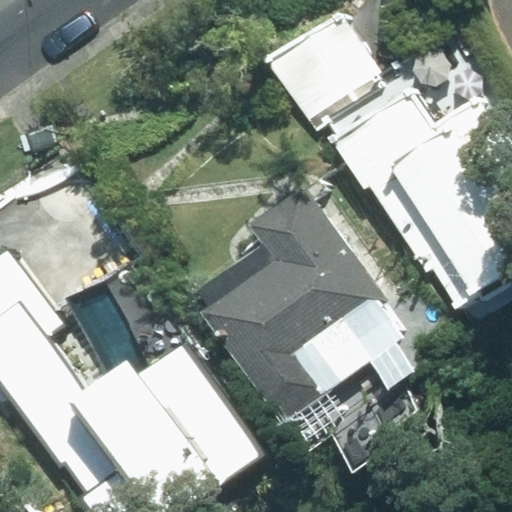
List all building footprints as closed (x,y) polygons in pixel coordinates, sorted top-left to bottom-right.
[(325,129),(339,120),(397,85),(357,18),(284,61),(325,129)] [(474,314),(511,290),(511,89),(478,35),(397,85),(339,120),(382,189),(387,186),(441,273),(447,269),(474,314)] [(296,424),(425,337),(325,191),(271,227),(284,246),(214,293),(226,310),(221,313),(296,424)] [(189,511),(265,456),(181,343),(137,376),(127,362),(88,391),(47,336),(62,325),(5,250),(0,253),(0,385),(61,466),(66,463),(89,493),(84,497),(95,511),(189,511)] [(298,455),(261,483),(283,511),(296,511),(325,490),(298,455)]
